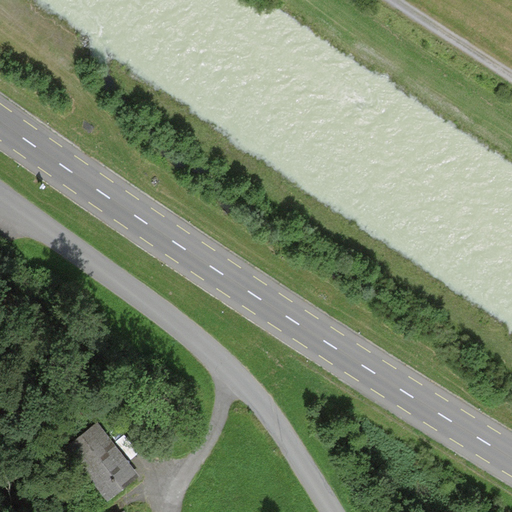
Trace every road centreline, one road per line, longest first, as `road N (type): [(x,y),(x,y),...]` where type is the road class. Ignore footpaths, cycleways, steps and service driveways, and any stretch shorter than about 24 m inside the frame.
road 1 (primary): [(0,118),(511,452)]
road 2 (unclassified): [(0,198),(214,357),(276,421),(333,511)]
